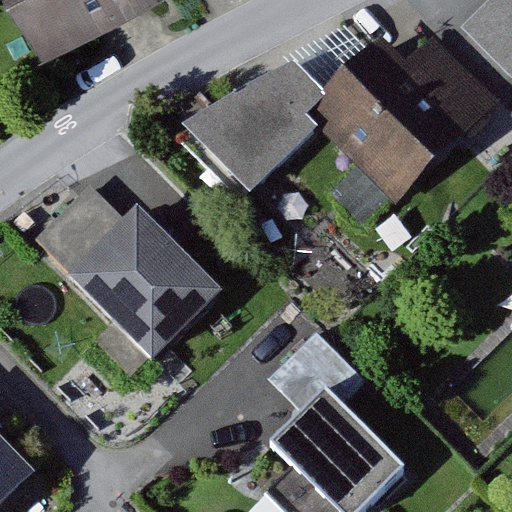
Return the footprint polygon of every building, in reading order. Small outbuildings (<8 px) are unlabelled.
[(154,0),(35,0),(70,54),(154,0)] [(511,0),(489,0),(461,28),(511,78),(511,77),(511,0)] [(405,62),(383,39),(325,95),(305,113),(318,128),(394,204),(500,100),(432,39),(405,62)] [(325,95),(294,62),(179,123),(251,192),(318,128),(305,113),(325,95)] [(38,238),(159,357),(224,292),(137,206),(122,221),(88,187),(38,238)] [(270,383),(298,411),(321,389),(343,411),(368,385),(317,335),(270,383)] [(301,511),(371,511),(408,475),(343,411),(321,389),(298,411),(263,447),(315,498),(301,511)] [(0,511),(13,511),(48,480),(0,431),(0,511)]
